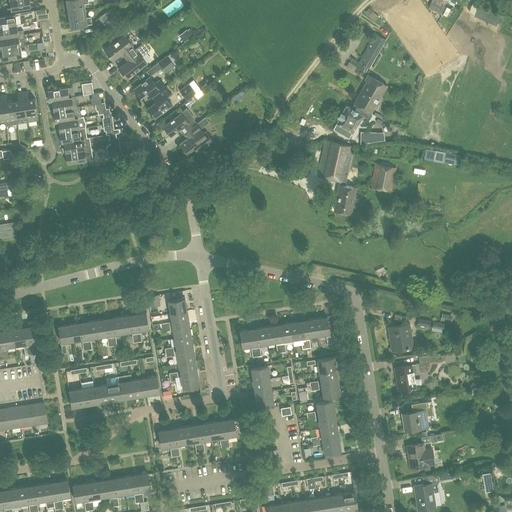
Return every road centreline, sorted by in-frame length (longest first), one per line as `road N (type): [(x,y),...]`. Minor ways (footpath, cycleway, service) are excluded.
road 1 (residential): [(0,472),(74,461),(151,408),(223,397),(200,256)]
road 2 (residential): [(382,456),(354,297),(200,256)]
road 3 (residential): [(243,163),(302,77),(371,0)]
road 4 (residential): [(0,296),(150,257),(200,256)]
road 5 (residential): [(181,487),(382,456)]
road 6 (residential): [(186,186),(90,62),(61,58)]
